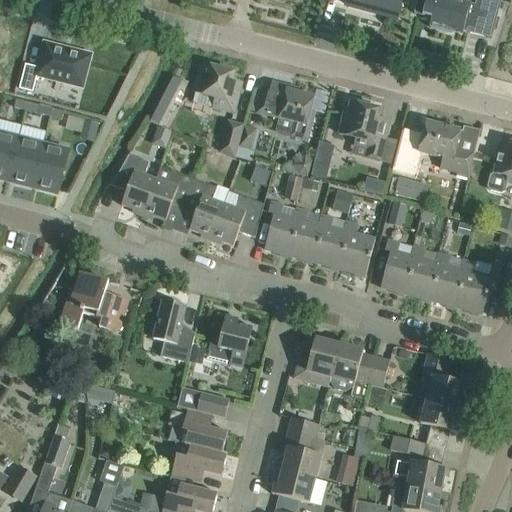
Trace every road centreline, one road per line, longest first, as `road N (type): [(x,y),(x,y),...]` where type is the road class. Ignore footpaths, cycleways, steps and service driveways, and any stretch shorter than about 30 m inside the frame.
road 1 (residential): [(90,0),(511,111)]
road 2 (residential): [(237,511),(293,293)]
road 3 (residential): [(508,350),(384,325),(293,293)]
road 4 (residential): [(293,293),(89,235)]
